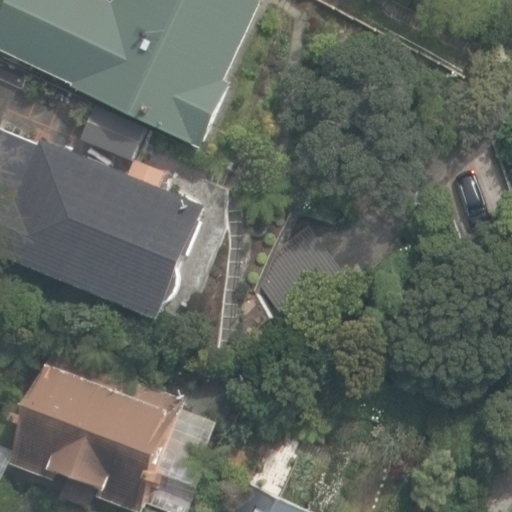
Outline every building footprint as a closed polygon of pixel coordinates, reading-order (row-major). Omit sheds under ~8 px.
[(76,87),(210,151),(242,84),(235,81),(273,1),(271,0),(11,0),(0,23),(0,42),(79,81),(76,87)] [(511,0),(498,0),(511,18),(511,0)] [(0,250),(164,321),(214,205),(168,186),(174,173),(139,159),(132,176),(51,141),(54,134),(33,126),(28,138),(0,125),(0,250)] [(286,311),(297,326),(357,284),(319,229),(279,251),(258,293),(275,318),(286,311)] [(109,497),(146,511),(192,394),(66,343),(18,463),(57,478),(60,469),(112,489),(109,497)] [(0,477),(7,481),(20,450),(0,441),(0,477)] [(324,511),(254,479),(238,511),(324,511)]
